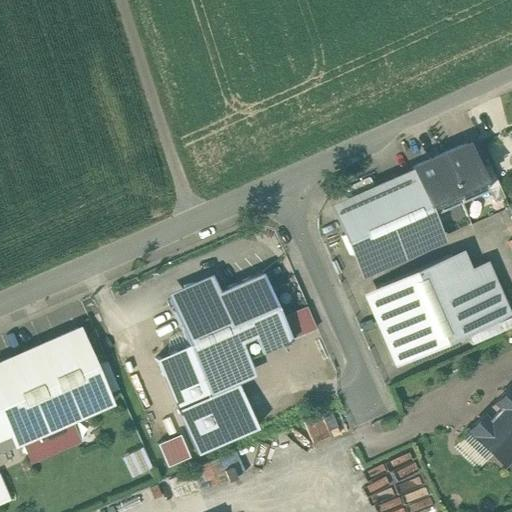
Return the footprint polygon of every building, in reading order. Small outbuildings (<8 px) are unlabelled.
[(465,142),(438,154),(465,214),(459,199),(485,188),(477,167),(465,142)] [(465,214),(438,154),(410,165),(414,175),(430,211),(457,200),(464,215),(465,214)] [(502,195),(488,163),(477,167),(491,200),(502,195)] [(414,175),(340,207),(365,263),(439,230),(430,211),(414,175)] [(448,252),(375,285),(407,358),(464,333),(481,326),(448,252)] [(253,374),(245,357),(289,338),(259,271),(216,289),(209,274),(164,293),(186,344),(154,357),(195,451),(253,426),(234,382),(253,374)] [(481,326),(464,333),(468,342),(511,322),(508,314),(481,326)] [(76,326),(0,359),(0,398),(18,440),(19,440),(43,430),(68,419),(109,401),(105,392),(94,365),(76,326)] [(116,388),(104,361),(94,365),(105,392),(116,388)] [(511,390),(508,386),(467,429),(503,463),(511,453),(511,390)] [(0,398),(0,448),(18,440),(0,398)] [(289,451),(343,430),(334,407),(280,427),(289,451)] [(68,419),(43,430),(52,450),(77,439),(68,419)] [(161,438),(171,461),(193,451),(183,429),(161,438)] [(43,430),(19,440),(28,461),(52,450),(43,430)] [(126,452),(135,473),(154,465),(145,444),(126,452)]
